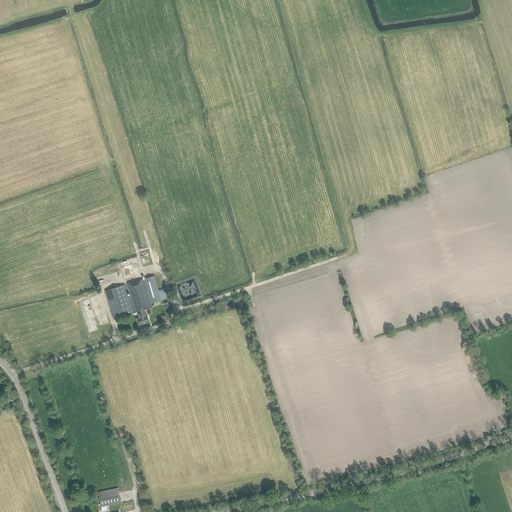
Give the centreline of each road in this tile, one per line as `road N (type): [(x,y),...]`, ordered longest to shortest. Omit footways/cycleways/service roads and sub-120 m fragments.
road 1 (tertiary): [(511,437),(354,484),(220,511)]
road 2 (tertiary): [(65,511),(19,387),(0,362)]
